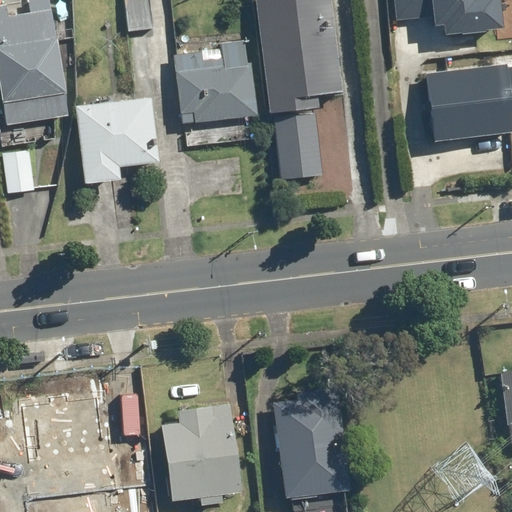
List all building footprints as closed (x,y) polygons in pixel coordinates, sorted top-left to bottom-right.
[(66,115),(49,0),(24,0),(27,12),(7,15),(5,4),(0,4),(0,107),(2,124),(66,115)] [(151,27),(148,0),(123,0),(126,30),(151,27)] [(339,93),(328,0),(252,0),(266,114),(270,114),(278,178),(320,174),(312,109),(315,109),(314,95),(339,93)] [(440,11),(442,31),(499,26),(496,0),(392,0),(394,15),(396,15),(440,11)] [(221,57),(200,59),(199,51),(171,54),(179,122),(255,114),(249,61),(245,61),(243,39),(219,42),(221,57)] [(511,60),(425,70),(434,139),(511,129),(511,60)] [(156,162),(148,96),(72,105),(82,184),(118,179),(117,167),(156,162)] [(33,189),(28,148),(0,152),(6,192),(33,189)] [(236,511),(218,364),(147,373),(165,511),(236,511)] [(511,367),(497,369),(503,425),(507,424),(509,446),(511,445),(511,367)] [(269,402),(283,498),(347,489),(334,393),(269,402)] [(52,420),(62,494),(129,486),(119,412),(52,420)] [(0,426),(0,511),(23,511),(14,425),(0,426)]
